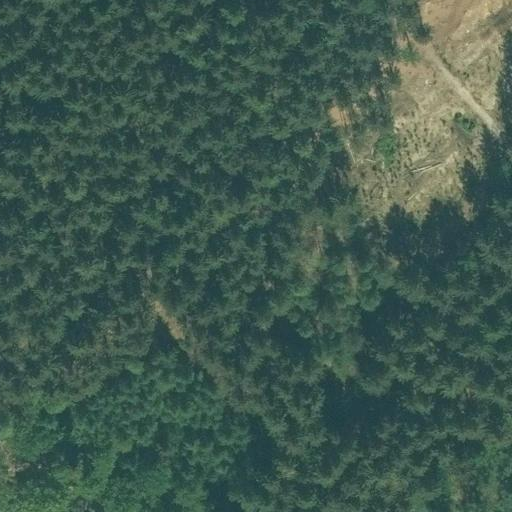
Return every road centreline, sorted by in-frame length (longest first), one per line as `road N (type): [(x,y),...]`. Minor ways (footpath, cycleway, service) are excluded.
road 1 (track): [(0,439),(17,383),(126,281),(427,55),(466,0)]
road 2 (track): [(0,439),(105,511)]
